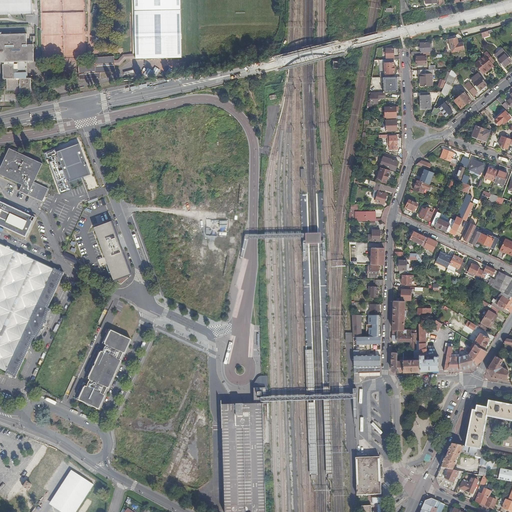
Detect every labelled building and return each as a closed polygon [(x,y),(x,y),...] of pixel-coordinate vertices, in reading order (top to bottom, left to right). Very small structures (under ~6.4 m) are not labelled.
[(41,0),(42,55),(77,55),(77,54),(86,54),(84,0),(41,0)] [(132,0),(132,9),(132,53),(132,59),(158,57),(179,55),(179,9),(178,0),(132,0)] [(21,86),(21,91),(21,92),(32,92),(31,78),(28,78),(28,61),(33,61),(33,46),(26,46),(26,34),(0,34),(0,62),(3,62),(3,79),(7,79),(7,91),(15,91),(15,86),(21,86)] [(453,51),(465,48),(463,41),(459,42),(457,37),(449,39),(453,51)] [(421,52),(412,52),(412,56),(431,55),(430,43),(420,43),(421,52)] [(399,59),(399,56),(394,56),(394,48),(386,49),(386,51),(384,51),(384,53),(386,53),(386,57),(394,57),(394,60),(399,59)] [(486,55),(475,64),(483,73),(493,65),(492,63),(495,61),(487,51),(484,53),(486,55)] [(511,59),(506,52),(497,59),(504,67),(511,60),(511,59)] [(116,60),(113,60),(114,65),(118,65),(123,59),(132,59),(132,53),(131,53),(121,54),(116,60)] [(99,78),(99,71),(114,71),(114,65),(113,60),(113,56),(94,57),(94,63),(79,64),(79,79),(99,78)] [(421,65),(423,65),(427,65),(427,56),(416,57),(417,65),(421,65)] [(384,68),(384,60),(374,60),(371,78),(383,77),(397,77),(400,77),(400,73),(394,74),(384,74),(384,70),(382,70),(382,68),(384,68)] [(384,74),(394,74),(394,60),(384,60),(384,68),(382,68),(382,70),(384,70),(384,74)] [(493,65),(483,73),(484,74),(494,66),(493,65)] [(446,81),(442,92),(446,98),(455,77),(457,75),(452,69),(450,73),(446,81)] [(420,74),(421,79),(421,86),(432,85),(432,74),(434,74),(434,70),(429,70),(419,70),(419,74),(420,74)] [(476,85),(480,90),(487,85),(478,73),(475,76),(477,80),(474,82),(476,85)] [(397,81),(383,81),(384,92),(397,92),(397,81)] [(465,85),(473,96),(478,92),(469,82),(465,85)] [(384,92),(372,93),(371,93),(371,94),(371,96),(370,96),(370,103),(372,103),(373,103),(373,104),(377,104),(377,98),(385,98),(384,92)] [(465,93),(455,100),(461,108),(471,100),(465,93)] [(421,96),(421,108),(431,108),(431,96),(421,96)] [(497,99),(504,107),(507,105),(500,96),(497,99)] [(385,117),(385,120),(401,119),(401,116),(397,116),(397,111),(396,107),(383,108),(384,114),(382,114),(383,117),(385,117)] [(436,112),(433,111),(430,118),(432,119),(432,120),(441,124),(446,113),(443,112),(443,113),(440,112),(440,113),(436,111),(436,112)] [(503,122),(504,123),(511,118),(505,112),(495,120),(498,124),(500,124),(503,122)] [(386,131),(396,130),(396,120),(386,121),(386,131)] [(472,136),(487,141),(492,128),(488,123),(485,129),(476,126),(472,136)] [(388,135),(382,135),(382,137),(389,137),(389,145),(397,145),(397,136),(389,137),(389,136),(388,136),(388,135)] [(503,137),(502,139),(501,139),(500,142),(501,142),(500,146),(507,149),(511,140),(503,137)] [(66,183),(88,175),(84,164),(83,165),(83,163),(84,162),(77,144),(54,152),(53,149),(41,153),(44,160),(49,159),(49,160),(47,161),(56,186),(59,194),(69,191),(66,183)] [(41,201),(47,188),(33,181),(40,164),(8,149),(0,166),(0,175),(21,184),(18,191),(41,201)] [(444,150),(441,159),(451,162),(456,164),(457,165),(458,161),(455,160),(457,155),(444,150)] [(398,162),(383,157),(381,166),(395,171),(398,162)] [(464,158),(461,166),(467,168),(470,160),(464,158)] [(416,165),(429,170),(431,165),(421,161),(416,165)] [(473,161),(470,170),(480,174),(484,165),(473,161)] [(461,167),(456,179),(461,181),(465,169),(461,167)] [(386,183),(390,171),(381,168),(377,180),(386,183)] [(498,171),(489,168),(485,178),(494,181),(498,171)] [(424,170),(420,181),(426,184),(429,185),(434,173),(424,170)] [(498,171),(494,181),(500,183),(504,185),(505,180),(506,179),(508,173),(498,170),(498,171)] [(464,175),(462,183),(464,183),(468,185),(470,178),(464,175)] [(423,193),(426,184),(420,181),(417,181),(414,189),(423,193)] [(395,189),(376,183),(374,191),(378,192),(383,194),(384,190),(393,193),(395,189)] [(468,194),(472,186),(468,185),(464,183),(461,191),(468,194)] [(384,204),(387,195),(383,194),(378,192),(375,202),(384,204)] [(456,221),(450,232),(455,235),(471,201),(466,199),(456,221)] [(36,218),(0,201),(0,226),(27,238),(36,218)] [(415,211),(418,204),(409,201),(406,208),(415,211)] [(436,213),(437,210),(435,209),(433,212),(429,211),(430,209),(427,207),(426,209),(423,208),(419,216),(430,221),(430,220),(433,221),(436,213)] [(357,210),(350,210),(349,218),(349,222),(370,221),(376,221),(377,221),(377,212),(357,212),(357,210)] [(441,215),(436,213),(433,221),(432,224),(447,231),(450,233),(450,232),(456,221),(451,219),(450,223),(448,222),(448,220),(447,220),(446,221),(444,220),(445,219),(444,218),(443,220),(440,218),(441,215)] [(110,221),(94,227),(113,280),(129,274),(110,221)] [(465,239),(469,242),(475,229),(477,225),(472,223),(465,239)] [(475,229),(469,242),(476,245),(478,241),(482,233),(482,232),(475,229)] [(371,239),(371,241),(380,241),(380,231),(372,230),(372,240),(371,239)] [(320,231),(305,232),(305,243),(321,243),(320,231)] [(417,241),(423,244),(426,237),(415,232),(411,240),(417,243),(417,241)] [(482,233),(478,241),(495,248),(499,239),(492,235),(492,236),(490,235),(489,236),(482,233)] [(438,242),(426,237),(423,244),(422,246),(432,250),(431,252),(433,252),(438,242)] [(511,254),(511,241),(505,238),(500,250),(505,253),(506,251),(511,254)] [(0,370),(5,372),(4,375),(13,379),(32,340),(34,343),(42,330),(40,328),(42,325),(44,326),(49,310),(46,309),(63,273),(52,268),(51,271),(26,260),(28,257),(0,244),(0,370)] [(370,265),(383,265),(384,248),(371,248),(370,265)] [(436,262),(448,268),(453,259),(448,256),(447,257),(446,256),(446,255),(441,253),(436,262)] [(458,277),(465,263),(462,261),(463,260),(455,255),(453,259),(448,268),(447,271),(454,275),(455,274),(456,275),(456,276),(458,277)] [(474,282),(478,284),(480,280),(483,273),(479,271),(480,269),(479,269),(480,267),(473,264),(471,267),(469,272),(468,272),(477,277),(474,282)] [(373,278),(373,275),(378,276),(378,267),(368,266),(368,277),(373,278)] [(480,280),(482,281),(487,272),(493,275),(496,270),(487,266),(483,273),(480,280)] [(502,292),(504,293),(511,296),(511,277),(499,272),(495,280),(491,278),(488,284),(502,292)] [(411,286),(411,278),(413,278),(413,276),(402,275),(401,285),(411,286)] [(377,297),(378,287),(369,287),(369,291),(371,292),(370,297),(377,297)] [(401,290),(401,300),(410,300),(411,290),(401,290)] [(493,302),(504,309),(506,306),(511,310),(511,296),(504,293),(501,297),(500,296),(497,300),(494,298),(492,301),(493,302)] [(489,310),(485,316),(494,321),(498,315),(497,315),(499,310),(490,305),(483,300),(481,303),(491,309),(490,310),(489,310)] [(394,301),(392,330),(404,330),(404,321),(404,311),(405,301),(394,301)] [(502,312),(504,309),(493,302),(490,305),(499,310),(502,312)] [(380,306),(370,305),(370,314),(379,315),(380,306)] [(431,314),(431,309),(418,309),(418,317),(422,317),(422,314),(431,314)] [(358,337),(361,337),(361,316),(352,316),(353,337),(358,337)] [(361,316),(361,337),(362,337),(362,338),(369,338),(369,325),(379,325),(379,317),(361,316)] [(481,322),(490,328),(494,321),(485,316),(481,322)] [(436,320),(432,328),(438,331),(442,324),(436,320)] [(490,328),(481,322),(479,321),(476,326),(487,332),(490,328)] [(427,356),(427,325),(419,323),(419,341),(420,371),(429,371),(439,370),(438,356),(434,356),(434,358),(424,359),(424,356),(427,356)] [(369,325),(369,338),(374,338),(374,336),(378,336),(378,333),(379,333),(379,325),(369,325)] [(403,372),(420,371),(419,341),(417,341),(417,330),(404,330),(392,330),(392,341),(409,341),(409,349),(411,349),(411,350),(413,350),(413,358),(414,357),(414,359),(406,359),(406,351),(402,352),(402,356),(403,372)] [(104,346),(103,349),(120,357),(121,354),(122,355),(129,340),(107,331),(101,344),(104,346)] [(475,344),(484,349),(490,339),(481,333),(474,343),(475,344)] [(462,336),(460,340),(467,344),(469,340),(462,336)] [(380,351),(381,338),(374,338),(369,338),(362,338),(362,344),(374,344),(374,350),(380,351)] [(471,349),(460,342),(459,353),(462,353),(463,348),(469,352),(471,349)] [(459,356),(459,370),(461,370),(472,367),(475,364),(481,359),(487,351),(484,349),(475,344),(471,349),(469,352),(469,353),(460,356),(459,356)] [(447,353),(444,370),(447,370),(450,356),(451,354),(452,348),(452,347),(445,345),(444,352),(447,353)] [(107,389),(119,362),(118,361),(120,357),(103,349),(101,353),(98,352),(85,379),(88,381),(85,388),(81,386),(74,400),(97,410),(103,396),(102,396),(105,389),(107,389)] [(313,349),(306,350),(309,474),(311,474),(315,474),(317,474),(313,349)] [(84,379),(85,379),(98,352),(97,351),(84,379)] [(393,352),(392,352),(391,370),(394,372),(403,372),(402,356),(400,356),(400,359),(398,359),(398,360),(397,360),(396,352),(393,352)] [(359,373),(379,372),(380,356),(359,355),(353,355),(353,367),(355,367),(355,373),(359,373)] [(502,360),(495,355),(487,368),(491,377),(506,380),(508,370),(502,366),(504,363),(501,362),(502,360)] [(454,370),(459,370),(459,356),(450,356),(447,370),(454,370)] [(329,387),(322,387),(326,468),(326,474),(327,474),(328,474),(332,474),(333,474),(329,387)] [(487,411),(486,416),(511,421),(511,405),(509,405),(509,406),(506,405),(507,405),(502,404),(495,403),(496,402),(490,401),(490,402),(489,402),(487,411)] [(228,404),(223,404),(223,427),(225,511),(266,511),(265,403),(228,404)] [(486,416),(487,411),(479,409),(478,412),(477,412),(474,411),(466,447),(479,449),(480,448),(481,448),(482,443),(481,443),(482,437),(483,437),(484,432),(483,432),(484,426),(485,426),(486,421),(485,421),(486,416)] [(460,454),(460,453),(462,450),(465,450),(464,452),(470,454),(470,455),(485,458),(486,451),(479,449),(466,447),(452,444),(450,449),(455,451),(454,452),(460,454)] [(450,449),(446,456),(441,468),(447,469),(449,469),(452,470),(454,467),(460,468),(461,465),(465,465),(467,454),(460,453),(460,454),(454,452),(455,451),(450,449)] [(380,470),(380,457),(368,457),(355,458),(356,495),(381,495),(380,470)] [(449,469),(446,476),(445,478),(454,482),(459,471),(452,470),(449,469)] [(480,469),(478,475),(484,476),(487,477),(491,478),(492,474),(488,474),(488,470),(480,469)] [(511,471),(500,469),(498,479),(511,481),(511,476),(511,471)] [(61,511),(78,511),(95,484),(72,470),(51,506),(61,511)] [(438,473),(436,478),(439,486),(450,491),(454,482),(445,478),(446,476),(445,475),(438,473)] [(461,488),(472,493),(473,493),(479,480),(472,478),(469,484),(463,482),(460,488),(461,488)] [(27,480),(22,486),(28,490),(32,485),(27,480)] [(485,506),(489,498),(491,493),(485,491),(483,495),(482,495),(479,494),(476,502),(485,506)] [(502,507),(501,508),(511,511),(511,492),(509,500),(505,499),(505,500),(502,507)] [(496,501),(489,498),(485,506),(493,509),(496,501)] [(441,511),(444,505),(431,499),(425,501),(420,511),(441,511)]
